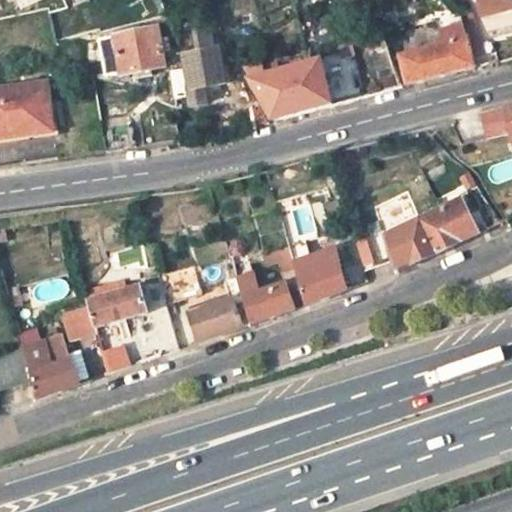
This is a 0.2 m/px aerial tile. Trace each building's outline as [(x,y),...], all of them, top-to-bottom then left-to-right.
[(2,0),(3,0),(22,0),(26,8),(46,0),(2,0)] [(478,23),(511,12),(511,8),(504,0),(473,0),(471,1),(478,23)] [(475,17),(384,36),(390,52),(479,29),(475,17)] [(182,58),(185,69),(173,73),(179,99),(189,98),(191,107),(208,105),(205,90),(226,85),(218,52),(214,50),(210,29),(192,33),(195,54),(182,58)] [(115,36),(121,79),(163,73),(157,46),(147,47),(144,32),(115,36)] [(412,88),(471,72),(479,70),(472,44),(404,60),(412,88)] [(264,84),(259,73),(245,77),(269,126),(291,121),(331,110),(318,69),(264,84)] [(0,139),(54,133),(48,82),(0,88),(0,139)] [(178,143),(172,108),(94,120),(99,154),(178,143)] [(252,131),(266,127),(257,110),(245,115),(252,131)] [(511,111),(482,119),(488,143),(489,146),(506,141),(510,155),(511,154),(511,111)] [(488,143),(482,119),(454,126),(464,149),(488,143)] [(448,247),(460,241),(458,234),(476,226),(463,198),(390,231),(401,261),(410,258),(411,263),(428,256),(448,247)] [(458,234),(460,241),(479,233),(476,226),(458,234)] [(401,261),(390,231),(385,234),(397,268),(411,263),(410,258),(401,261)] [(372,241),(358,245),(364,268),(377,264),(372,241)] [(308,302),(329,294),(349,286),(335,246),(295,261),(308,302)] [(273,314),(294,306),(286,283),(259,289),(252,271),(236,277),(251,322),(273,314)] [(87,290),(98,329),(165,306),(158,278),(118,293),(113,280),(87,290)] [(3,281),(10,303),(18,301),(10,279),(3,281)] [(184,346),(216,335),(240,326),(230,298),(188,311),(193,326),(180,331),(184,346)] [(69,342),(94,335),(87,309),(62,317),(69,342)] [(60,390),(81,382),(68,351),(60,331),(22,345),(32,378),(38,397),(60,390)] [(32,378),(22,345),(0,353),(0,387),(1,389),(32,378)] [(111,372),(134,367),(130,346),(106,351),(111,372)] [(77,347),(68,351),(81,382),(89,380),(77,347)]
